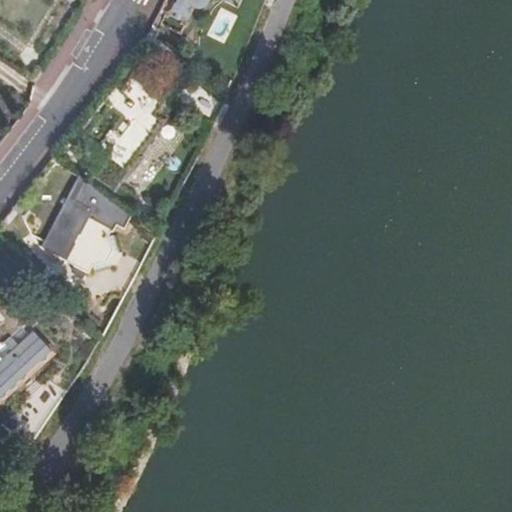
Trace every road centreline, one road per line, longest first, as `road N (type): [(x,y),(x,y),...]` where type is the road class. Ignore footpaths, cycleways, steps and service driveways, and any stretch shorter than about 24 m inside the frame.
road 1 (residential): [(34,511),(219,148),(284,0)]
road 2 (residential): [(0,194),(134,0)]
